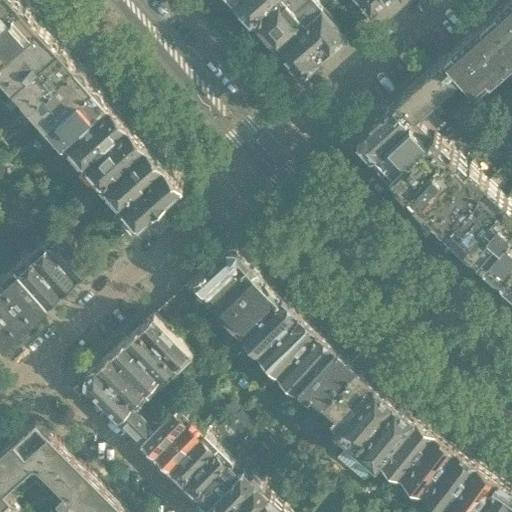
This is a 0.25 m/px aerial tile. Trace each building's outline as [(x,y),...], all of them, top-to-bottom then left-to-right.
[(0,53),(41,17),(25,0),(17,0),(0,16),(0,53)] [(0,0),(0,16),(17,0),(0,0)] [(251,14),(267,0),(239,0),(241,2),(241,6),(247,13),(250,13),(251,14)] [(321,0),(267,0),(251,14),(277,43),(323,2),(321,0)] [(382,0),(363,0),(372,10),(382,0)] [(511,0),(503,0),(488,14),(511,41),(511,0)] [(302,72),(349,30),(337,17),(323,2),(277,43),(302,72)] [(511,63),(511,41),(488,14),(445,52),(462,71),(480,92),(481,91),(478,87),(492,75),(495,79),(511,63)] [(0,63),(14,79),(59,38),(41,17),(0,53),(0,63)] [(371,33),(359,43),(366,50),(377,40),(371,33)] [(31,98),(77,58),(59,38),(14,79),(31,98)] [(445,52),(398,94),(416,113),(462,71),(445,52)] [(48,119),(94,77),(77,58),(31,98),(48,119)] [(65,137),(111,96),(94,77),(48,119),(53,124),(65,137)] [(375,151),(416,113),(398,94),(360,128),(360,136),(375,151)] [(111,96),(65,137),(60,142),(70,153),(76,149),(83,158),(129,116),(111,96)] [(511,111),(511,100),(499,112),(505,118),(511,111)] [(416,113),(375,151),(393,171),(433,130),(416,113)] [(100,178),(147,137),(129,116),(83,158),(98,175),(100,178)] [(433,130),(393,171),(410,188),(453,145),(436,128),(433,130)] [(118,198),(165,157),(147,137),(100,178),(108,186),(118,198)] [(453,145),(410,188),(429,207),(471,163),(453,145)] [(134,222),(179,182),(180,174),(165,157),(118,198),(115,201),(134,222)] [(471,163),(429,207),(447,224),(489,178),(472,161),(471,163)] [(489,178),(447,224),(466,242),(508,195),(489,178)] [(511,198),(508,195),(466,242),(485,258),(511,226),(511,198)] [(60,220),(45,233),(78,271),(94,258),(60,220)] [(8,223),(0,230),(0,240),(1,242),(14,230),(8,223)] [(511,226),(485,258),(504,275),(511,265),(511,226)] [(78,271),(45,233),(31,246),(64,284),(78,271)] [(231,241),(191,277),(196,282),(191,287),(204,300),(209,295),(252,256),(239,242),(231,241)] [(64,284),(31,246),(16,259),(49,297),(64,284)] [(252,256),(209,295),(204,300),(221,317),(225,313),(267,272),(252,256)] [(49,297),(16,259),(1,273),(33,311),(49,297)] [(267,272),(225,313),(221,317),(237,334),(242,329),(283,288),(267,272)] [(33,311),(1,273),(0,273),(0,303),(18,324),(33,311)] [(283,288),(242,329),(237,334),(255,352),(260,347),(301,306),(283,288)] [(18,324),(0,303),(0,333),(3,337),(18,324)] [(301,306),(260,347),(255,352),(275,371),(280,366),(320,324),(301,306)] [(139,323),(175,359),(179,363),(184,358),(180,355),(191,346),(154,310),(139,323)] [(139,323),(125,335),(162,372),(165,376),(170,371),(167,367),(175,359),(139,323)] [(320,324),(280,366),(275,371),(294,388),(300,381),(337,341),(320,324)] [(125,335),(111,348),(147,385),(151,389),(156,385),(152,380),(162,372),(125,335)] [(357,358),(337,341),(300,381),(321,399),(357,358)] [(97,361),(135,399),(138,402),(142,398),(138,394),(147,385),(111,348),(97,361)] [(357,358),(321,399),(340,417),(376,376),(357,358)] [(86,378),(121,413),(135,399),(97,361),(86,371),(86,378)] [(396,393),(376,376),(340,417),(336,422),(356,439),(396,393)] [(362,474),(372,462),(379,453),(415,409),(396,393),(356,439),(341,457),(362,474)] [(179,398),(157,421),(143,435),(157,448),(193,411),(179,398)] [(157,421),(138,402),(135,399),(121,413),(143,435),(157,421)] [(224,407),(207,425),(220,438),(235,452),(252,435),(238,420),(224,407)] [(415,409),(379,453),(372,462),(387,474),(394,466),(400,470),(435,425),(415,409)] [(193,411),(157,448),(171,462),(207,425),(193,411)] [(67,443),(41,417),(37,413),(33,417),(15,433),(45,464),(67,443)] [(258,427),(264,435),(274,426),(268,419),(258,427)] [(184,475),(220,438),(207,425),(171,462),(184,475)] [(435,425),(400,470),(393,479),(409,491),(416,482),(421,486),(457,442),(435,425)] [(309,449),(320,438),(309,427),(297,439),(309,449)] [(269,432),(262,439),(274,451),(281,445),(269,432)] [(15,433),(0,446),(0,451),(28,483),(36,477),(34,475),(45,464),(15,433)] [(209,499),(241,465),(262,445),(252,435),(235,452),(231,455),(198,489),(209,499)] [(220,438),(184,475),(198,489),(231,455),(235,452),(220,438)] [(457,442),(421,486),(414,496),(424,504),(427,501),(432,504),(437,498),(442,503),(476,457),(457,442)] [(67,443),(45,464),(34,475),(36,477),(46,487),(78,454),(67,443)] [(0,451),(0,488),(10,500),(16,496),(15,495),(28,483),(0,451)] [(59,501),(92,468),(78,454),(46,487),(55,496),(54,497),(59,501)] [(476,457),(442,503),(435,511),(470,511),(499,473),(476,457)] [(241,465),(209,499),(221,511),(260,472),(254,466),(248,472),(241,465)] [(327,485),(335,475),(324,466),(316,476),(327,485)] [(81,511),(109,484),(92,468),(59,501),(69,511),(81,511)] [(260,472),(221,511),(247,511),(268,491),(261,484),(267,479),(260,472)] [(511,482),(499,473),(470,511),(502,511),(511,499),(511,482)] [(108,511),(122,498),(109,484),(81,511),(108,511)] [(0,488),(0,508),(10,500),(0,488)] [(268,491),(247,511),(272,511),(280,504),(273,496),(276,492),(271,488),(268,491)] [(122,498),(108,511),(135,511),(136,511),(122,498)] [(340,511),(346,505),(339,499),(333,505),(340,511)] [(511,511),(511,499),(502,511),(511,511)] [(280,504),(272,511),(288,511),(286,509),(289,505),(284,500),(280,504)]
